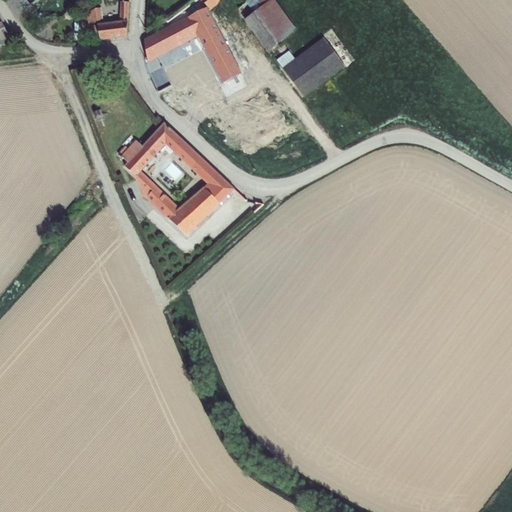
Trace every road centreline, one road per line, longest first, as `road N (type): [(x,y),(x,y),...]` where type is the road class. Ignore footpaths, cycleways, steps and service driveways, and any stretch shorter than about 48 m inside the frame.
road 1 (residential): [(273,191),(401,133),(511,191)]
road 2 (residential): [(273,191),(242,180),(165,113),(136,77),(129,52)]
